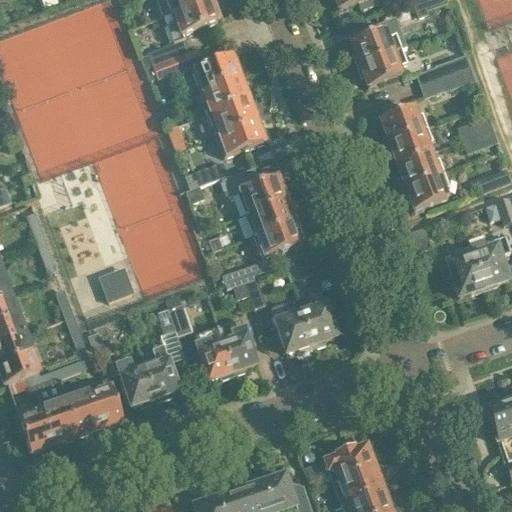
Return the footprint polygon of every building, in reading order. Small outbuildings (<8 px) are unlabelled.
[(155,0),(163,21),(171,18),(210,3),(209,1),(209,0),(155,0)] [(331,0),(333,3),(335,3),(339,14),(357,7),(360,14),(384,5),(382,0),(331,0)] [(448,7),(444,0),(424,0),(420,2),(424,15),(448,7)] [(424,15),(420,2),(412,5),(418,22),(426,19),(424,15)] [(219,26),(217,22),(219,19),(217,13),(213,12),(210,3),(171,18),(174,26),(166,29),(173,47),(185,43),(184,39),(219,26)] [(129,9),(121,12),(123,18),(132,15),(129,9)] [(351,45),(355,57),(353,58),(357,69),(401,53),(395,39),(387,42),(384,33),(351,45)] [(190,56),(185,43),(173,47),(147,57),(148,58),(153,70),(190,56)] [(406,68),(401,53),(357,69),(362,82),(364,81),(368,92),(401,79),(398,70),(406,68)] [(190,56),(153,70),(157,82),(158,83),(189,71),(202,66),(197,54),(190,56)] [(153,70),(148,58),(139,61),(144,74),(153,70)] [(239,81),(241,77),(238,70),(235,70),(231,60),(218,65),(216,63),(210,65),(209,68),(192,74),(200,95),(239,81)] [(448,80),(470,72),(466,60),(443,68),(448,80)] [(448,80),(443,68),(415,78),(420,90),(448,80)] [(157,82),(153,70),(144,74),(148,85),(157,82)] [(448,80),(452,92),(475,84),(470,72),(448,80)] [(448,80),(420,90),(424,102),(452,92),(448,80)] [(243,92),(239,81),(200,95),(208,117),(247,103),(246,99),(248,97),(246,92),(243,92)] [(256,126),(252,115),(254,113),(252,108),(249,107),(247,103),(208,117),(217,140),(256,126)] [(163,123),(172,120),(168,107),(158,111),(163,123)] [(386,147),(422,134),(413,111),(380,124),(384,135),(382,136),(386,147)] [(471,142),(492,134),(487,122),(466,129),(471,142)] [(257,129),(256,126),(217,140),(225,162),(242,156),(244,158),(250,155),(251,152),(264,147),(260,137),(262,134),(261,129),(257,129)] [(458,132),(463,145),(471,142),(466,129),(458,132)] [(430,157),(422,134),(386,147),(390,159),(393,158),(397,169),(430,157)] [(496,145),(492,134),(471,142),(475,154),(496,146),(496,145)] [(10,155),(22,151),(18,140),(6,144),(10,155)] [(185,154),(180,141),(171,145),(176,157),(185,154)] [(475,154),(471,142),(463,145),(467,157),(475,154)] [(403,192),(439,179),(430,157),(397,169),(401,180),(399,181),(403,192)] [(186,181),(190,193),(199,190),(231,178),(226,165),(186,181)] [(277,181),(259,188),(253,172),(221,184),(228,202),(241,197),(249,218),(285,204),(282,195),(284,192),(283,188),(279,188),(277,181)] [(485,182),(489,194),(510,186),(506,174),(485,182)] [(23,189),(30,187),(34,185),(30,176),(20,180),(23,189)] [(447,202),(439,179),(403,192),(407,205),(410,204),(414,215),(447,202)] [(482,197),(489,194),(485,182),(477,185),(482,197)] [(199,190),(190,193),(189,194),(194,206),(203,203),(199,190)] [(0,211),(10,208),(5,194),(4,194),(0,193),(0,192),(0,211)] [(511,217),(507,203),(496,206),(504,230),(511,226),(511,217)] [(287,208),(285,204),(249,218),(257,239),(293,225),(290,216),(292,214),(290,209),(287,208)] [(34,218),(27,220),(48,277),(55,274),(34,218)] [(293,225),(257,239),(265,261),(302,247),(298,237),(300,234),(298,230),(295,230),(293,225)] [(410,258),(420,254),(420,255),(430,252),(427,239),(426,239),(423,231),(403,237),(404,238),(397,240),(398,245),(405,243),(410,258)] [(217,242),(209,245),(213,257),(221,254),(217,242)] [(469,254),(483,296),(497,291),(496,288),(508,284),(500,260),(510,257),(505,242),(469,254)] [(483,296),(469,254),(445,262),(459,301),(471,297),(472,299),(483,296)] [(227,293),(236,290),(245,287),(256,283),(268,279),(264,266),(222,280),(227,293)] [(290,285),(312,278),(308,266),(286,273),(290,285)] [(0,305),(10,302),(8,295),(12,294),(7,280),(3,282),(0,273),(0,305)] [(245,287),(249,298),(250,301),(261,297),(256,283),(245,287)] [(132,298),(128,286),(104,295),(108,307),(132,298)] [(239,302),(249,298),(245,287),(236,290),(239,302)] [(84,351),(63,295),(56,297),(76,354),(84,351)] [(299,311),(311,349),(314,348),(318,352),(325,350),(325,345),(337,341),(322,295),(309,299),(312,307),(299,311)] [(0,305),(0,349),(25,340),(18,321),(21,320),(17,307),(13,309),(10,302),(0,305)] [(183,308),(167,313),(177,341),(192,336),(183,308)] [(311,349),(299,311),(286,316),(283,308),(271,312),(286,358),(298,354),(302,357),(309,355),(309,350),(311,349)] [(157,317),(164,339),(175,335),(167,313),(157,317)] [(220,342),(232,377),(234,377),(237,379),(244,376),(245,373),(256,369),(241,323),(229,328),(232,337),(220,342)] [(229,378),(232,377),(220,342),(208,345),(205,336),(193,340),(208,385),(219,382),(222,384),(229,382),(229,378)] [(109,353),(100,347),(97,337),(86,340),(90,350),(99,356),(109,353)] [(9,388),(38,378),(39,378),(36,370),(39,368),(34,356),(31,357),(25,340),(0,349),(0,377),(5,390),(9,388)] [(155,363),(142,367),(156,407),(172,401),(170,398),(179,395),(163,350),(152,354),(155,363)] [(84,351),(76,354),(71,355),(74,362),(86,358),(84,351)] [(141,412),(156,407),(142,367),(130,372),(127,362),(118,365),(115,355),(105,358),(112,380),(119,378),(131,412),(140,409),(141,412)] [(39,381),(38,378),(9,388),(13,399),(34,392),(57,384),(86,373),(83,364),(39,381)] [(34,392),(42,415),(65,407),(57,384),(34,392)] [(112,391),(65,407),(42,415),(19,423),(30,457),(123,426),(112,391)] [(487,417),(482,422),(483,426),(490,427),(507,474),(511,489),(511,488),(511,411),(509,404),(485,412),(487,417)] [(329,475),(334,488),(350,482),(352,479),(357,477),(360,479),(376,473),(374,469),(377,465),(374,457),(370,457),(367,449),(355,453),(354,451),(336,458),(336,461),(325,465),(328,475),(329,475)] [(311,471),(302,474),(306,487),(316,484),(311,471)] [(378,480),(376,473),(360,479),(357,477),(352,479),(350,482),(334,488),(342,509),(342,510),(384,494),(382,491),(385,489),(382,480),(378,480)] [(260,485),(269,511),(291,511),(296,511),(295,511),(310,511),(303,491),(290,495),(285,479),(273,483),(272,481),(260,485)] [(244,511),(269,511),(260,485),(248,489),(248,491),(238,494),(244,511)] [(226,496),(216,499),(220,511),(244,511),(238,494),(228,498),(226,496)] [(342,510),(342,509),(334,511),(392,511),(394,511),(391,503),(387,503),(384,494),(342,510)] [(194,511),(220,511),(216,499),(203,503),(203,506),(193,509),(194,511)]
